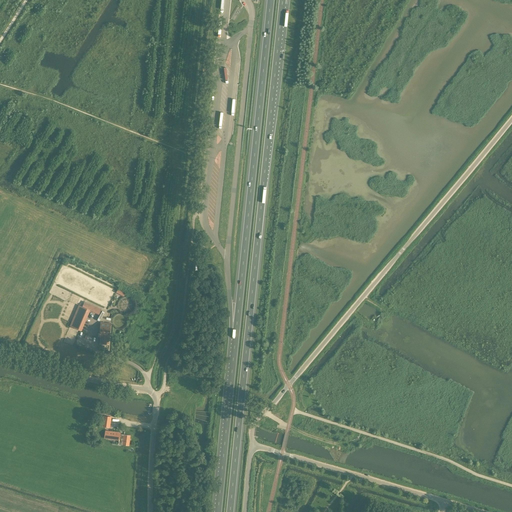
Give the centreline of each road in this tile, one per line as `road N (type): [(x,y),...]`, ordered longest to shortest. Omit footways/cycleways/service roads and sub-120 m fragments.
road 1 (motorway): [(229,511),(281,4)]
road 2 (unclassified): [(251,445),(255,421),(511,119)]
road 3 (motorway): [(270,0),(233,356)]
road 4 (tertiary): [(150,511),(155,396),(0,353)]
road 5 (tertiary): [(445,501),(251,445)]
road 6 (motorway): [(233,356),(218,511)]
